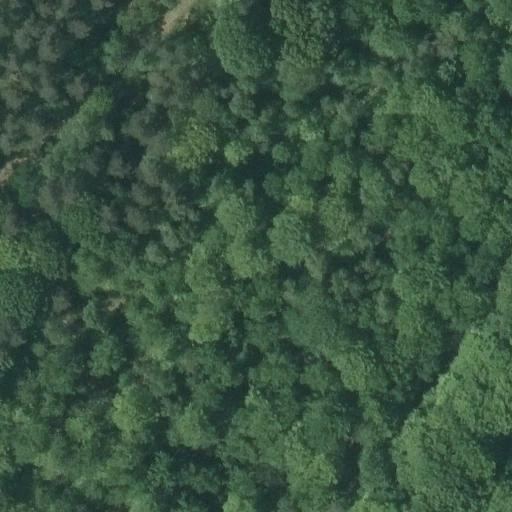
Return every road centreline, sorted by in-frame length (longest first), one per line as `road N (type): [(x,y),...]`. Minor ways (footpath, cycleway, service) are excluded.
road 1 (track): [(511,23),(453,43),(404,72),(0,387)]
road 2 (track): [(0,177),(190,0)]
road 3 (track): [(511,403),(442,511)]
